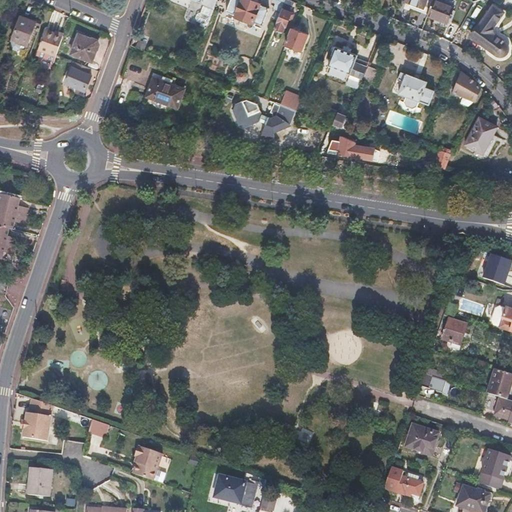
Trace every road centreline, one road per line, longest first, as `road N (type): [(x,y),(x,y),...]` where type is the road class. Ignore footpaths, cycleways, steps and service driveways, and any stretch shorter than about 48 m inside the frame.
road 1 (tertiary): [(169,179),(456,222)]
road 2 (residential): [(0,419),(17,334),(74,182)]
road 3 (residential): [(320,0),(448,50),(511,105)]
